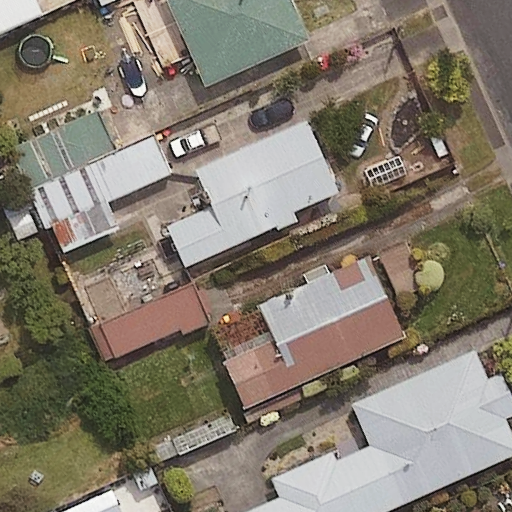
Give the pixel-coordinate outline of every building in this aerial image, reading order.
[(0,0),(0,36),(40,19),(31,0),(0,0)] [(163,0),(204,91),(309,45),(289,0),(163,0)] [(115,157),(97,116),(12,153),(57,258),(116,232),(104,205),(169,177),(153,140),(115,157)] [(305,124),(193,173),(210,211),(166,230),(181,265),(337,197),(305,124)] [(369,261),(258,310),(273,344),(221,367),(243,415),(405,342),(369,261)] [(203,322),(189,289),(93,331),(107,363),(203,322)] [(474,353),(350,408),(368,449),(336,464),(332,455),(271,482),(280,502),(258,511),(395,511),(511,460),(511,434),(506,423),(511,420),(511,405),(500,378),(488,383),(474,353)]
